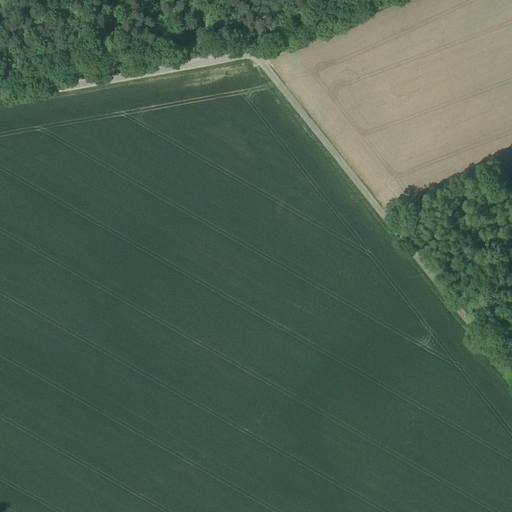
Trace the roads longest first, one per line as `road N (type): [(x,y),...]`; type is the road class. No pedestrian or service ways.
road 1 (unclassified): [(511,374),(254,55)]
road 2 (unclassified): [(254,55),(0,99)]
road 3 (unclassified): [(254,55),(381,0)]
